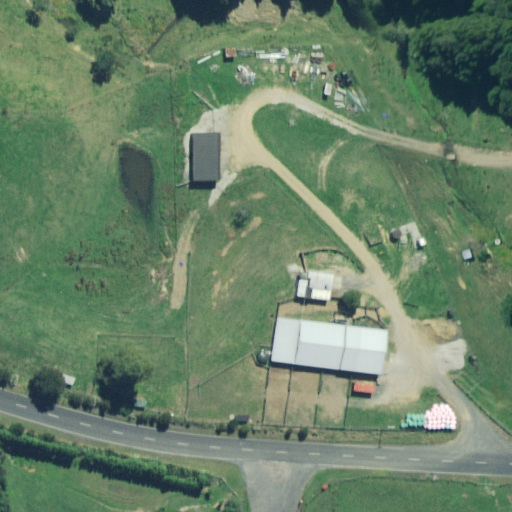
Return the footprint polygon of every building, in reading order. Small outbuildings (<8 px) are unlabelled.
[(363,214),(355,219),(363,230),(371,225),(363,214)] [(396,228),(401,238),(411,234),(407,224),(396,228)] [(303,282),(295,281),(293,297),(301,298),(303,282)] [(325,301),(326,290),(308,288),(307,299),(325,301)] [(382,331),(274,319),(269,362),(377,375),(382,331)] [(372,380),(353,378),(352,391),(371,393),(372,380)]
